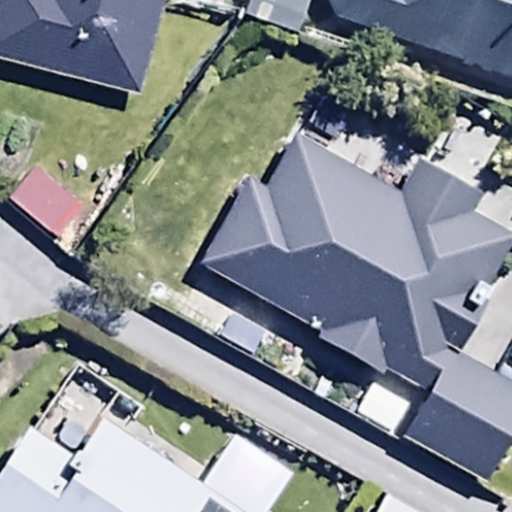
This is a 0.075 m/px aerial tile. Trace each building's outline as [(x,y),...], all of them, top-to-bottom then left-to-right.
[(0,0),(0,78),(137,112),(165,0),(0,0)] [(511,0),(328,0),(324,11),(329,33),(511,92),(511,0)] [(381,383),(356,428),(488,501),(511,457),(511,399),(459,370),(492,310),(484,306),(511,256),(468,232),(480,211),(414,175),(427,153),(368,120),(337,175),(298,153),(270,205),(244,190),(194,280),(381,383)] [(84,217),(34,176),(1,217),(51,257),(84,217)] [(212,511),(105,435),(76,477),(32,446),(0,490),(0,511),(212,511)]
